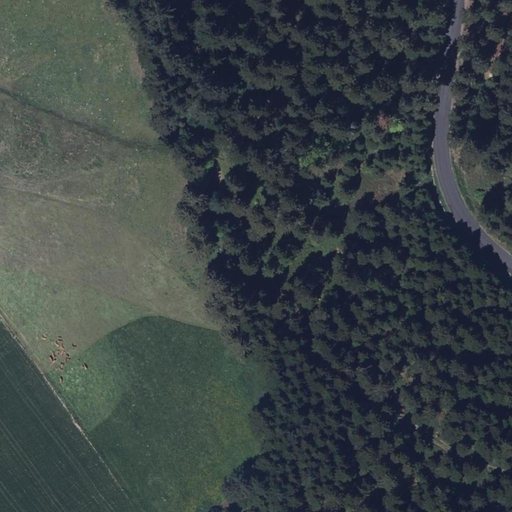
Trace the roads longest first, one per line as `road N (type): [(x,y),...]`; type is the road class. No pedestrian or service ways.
road 1 (track): [(511,473),(402,419),(327,340),(253,235),(207,118),(195,0)]
road 2 (secondary): [(511,265),(462,213),(443,171),(443,85),(456,0)]
